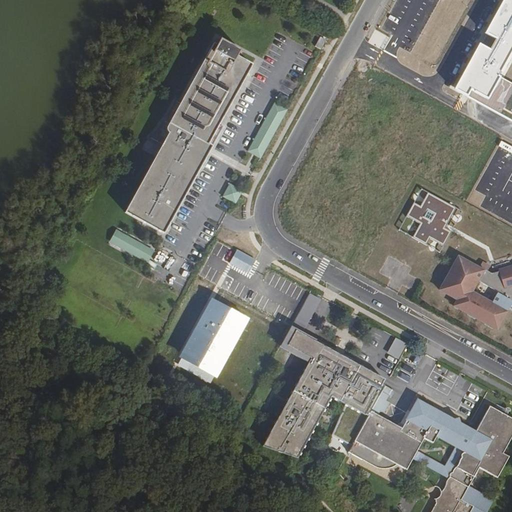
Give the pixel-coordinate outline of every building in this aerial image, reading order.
[(159,135),(154,138),(164,144),(163,146),(125,214),(163,235),(223,128),(218,125),(251,66),(232,55),(236,48),(216,38),(213,44),(209,42),(176,102),(175,110),(174,116),(171,121),(166,128),(162,133),(159,135)] [(274,104),(247,152),(260,159),(287,111),(274,104)] [(164,144),(154,138),(151,139),(163,146),(164,144)] [(230,185),(223,197),(235,204),(242,192),(230,185)] [(149,261),(154,248),(113,233),(108,246),(149,261)] [(457,266),(461,258),(458,257),(451,269),(453,269),(455,265),(457,266)] [(511,267),(491,273),(476,265),(475,266),(461,258),(457,266),(455,265),(453,269),(451,269),(445,279),(447,280),(441,291),(457,300),(454,305),(458,307),(458,309),(467,314),(468,313),(476,317),(475,318),(485,324),(485,322),(498,329),(509,309),(511,307),(511,267)] [(295,324),(306,329),(319,297),(307,292),(295,324)] [(498,329),(485,322),(485,324),(497,330),(498,329)] [(305,356),(313,342),(296,332),(288,347),(305,356)] [(398,359),(406,342),(394,337),(387,353),(398,359)] [(380,385),(368,378),(371,373),(313,342),(305,356),(310,359),(262,447),(297,459),(320,392),(321,393),(340,403),(329,435),(351,447),(380,393),(379,392),(382,386),(380,385)] [(385,381),(371,373),(368,378),(380,385),(382,386),(385,381)] [(442,473),(449,477),(447,480),(445,484),(444,488),(440,492),(440,495),(439,497),(437,498),(436,499),(435,499),(435,504),(430,511),(486,511),(493,501),(468,487),(479,469),(497,479),(509,458),(502,454),(511,435),(511,420),(492,409),(486,411),(474,432),(459,424),(458,419),(444,423),(434,417),(435,416),(433,410),(417,400),(403,426),(406,428),(405,431),(377,416),(379,411),(383,413),(389,403),(385,401),(388,396),(381,392),(380,393),(351,447),(347,453),(363,461),(364,460),(377,467),(382,467),(386,467),(389,466),(392,465),(394,464),(396,463),(406,469),(413,457),(442,473)] [(430,511),(435,504),(435,499),(436,499),(437,498),(439,497),(440,495),(440,492),(444,488),(445,484),(447,480),(449,477),(442,473),(420,511),(430,511)]
